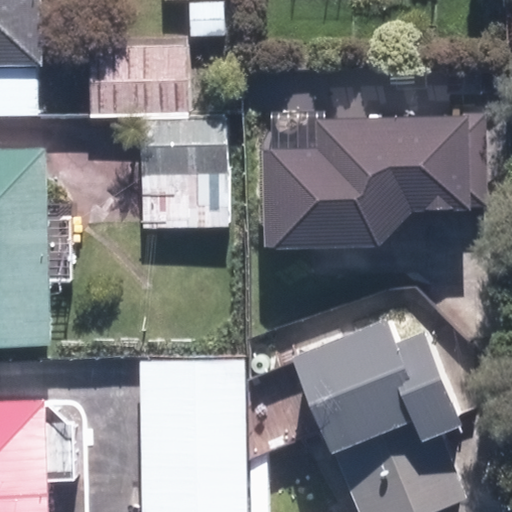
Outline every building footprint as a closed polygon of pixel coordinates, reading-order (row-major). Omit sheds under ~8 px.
[(0,0),(0,55),(51,56),(50,0),(0,0)] [(230,0),(190,0),(190,35),(230,36),(230,0)] [(192,41),(98,42),(99,107),(192,106),(192,41)] [(479,107),(328,111),(329,137),(273,139),(277,237),(395,232),(429,198),(481,197),(479,107)] [(152,112),(151,223),(240,224),(241,113),(152,112)] [(0,338),(65,335),(57,142),(0,144),(0,338)] [(408,306),(311,342),(373,511),(424,511),(478,492),(450,418),(475,408),(442,317),(416,327),(408,306)] [(256,511),(254,351),(147,354),(150,511),(256,511)] [(0,511),(66,511),(61,386),(0,388),(0,511)]
